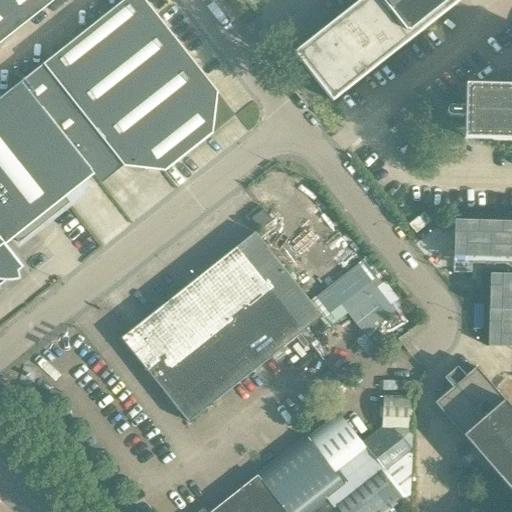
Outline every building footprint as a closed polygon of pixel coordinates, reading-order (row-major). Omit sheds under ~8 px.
[(143,0),(124,0),(20,83),(0,98),(0,286),(5,282),(19,281),(17,273),(23,269),(5,246),(94,175),(93,175),(115,157),(123,167),(165,172),(212,135),(217,93),(143,0)] [(0,0),(0,43),(54,0),(0,0)] [(358,0),(360,1),(293,54),(332,102),(425,28),(461,0),(358,0)] [(511,87),(464,86),(462,141),(511,142),(511,87)] [(263,210),(251,219),(260,231),(272,222),(263,210)] [(423,213),(408,225),(415,234),(430,222),(423,213)] [(454,221),(453,257),(489,258),(490,222),(454,221)] [(511,222),(490,222),(489,258),(511,258),(511,222)] [(254,234),(236,248),(122,339),(188,423),(321,318),(254,234)] [(511,275),(490,275),(489,311),(511,311),(511,275)] [(511,311),(489,311),(488,347),(511,348),(511,311)] [(452,389),(435,404),(459,432),(511,493),(511,511),(511,410),(500,397),(475,369),(465,378),(457,368),(456,368),(444,378),(444,379),(452,389)] [(407,511),(408,485),(407,483),(407,454),(410,452),(413,398),(383,397),(381,428),(361,443),(336,412),(306,436),(335,473),(337,472),(347,484),(326,500),(310,511),(284,511),(257,476),(211,511),(407,511)]
